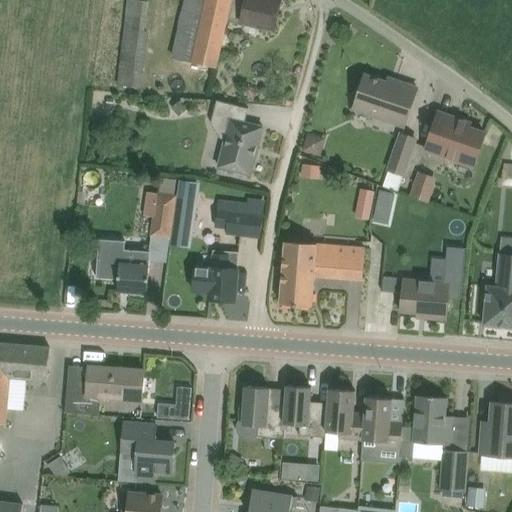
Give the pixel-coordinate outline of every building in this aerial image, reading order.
[(143,89),(150,31),(146,30),(150,1),(144,0),(128,0),(118,86),(143,89)] [(216,68),(226,19),(275,30),(282,0),(187,0),(174,58),(216,68)] [(354,109),(405,126),(418,88),(400,82),(398,86),(365,75),(354,109)] [(252,175),(264,127),(245,123),(248,108),(216,100),(212,116),(221,118),(228,129),(219,166),(235,170),(237,173),(244,175),(246,173),(252,175)] [(188,109),(180,101),(172,108),(180,116),(188,109)] [(354,111),(351,119),(373,125),(375,117),(354,111)] [(439,113),(426,149),(475,166),(486,133),(455,123),(456,118),(439,113)] [(303,149),(322,154),(327,136),(308,131),(303,149)] [(400,132),(387,170),(404,176),(418,138),(400,132)] [(435,185),(416,178),(409,196),(429,203),(435,185)] [(180,181),(177,196),(179,196),(172,239),(171,246),(183,247),(191,199),(189,199),(191,182),(180,181)] [(362,189),(360,197),(374,200),(376,191),(362,189)] [(394,194),(381,191),(379,203),(392,206),(394,194)] [(179,196),(177,196),(158,193),(154,217),(151,236),(172,239),(179,196)] [(227,233),(241,235),(261,238),(264,215),(218,208),(215,227),(227,229),(227,233)] [(312,306),(315,276),(363,279),(365,246),(286,241),(281,304),(312,306)] [(118,291),(148,293),(150,265),(151,252),(142,251),(122,249),(121,258),(106,257),(103,278),(119,280),(118,291)] [(236,301),(238,271),(240,252),(229,251),(229,254),(213,252),(209,299),(236,301)] [(511,254),(505,253),(498,253),(495,288),(488,288),(485,324),(511,326),(511,254)] [(449,283),(432,282),(406,280),(402,310),(427,312),(427,318),(447,320),(453,283),(449,283)] [(42,385),(42,380),(47,381),(51,347),(0,342),(0,424),(5,425),(9,377),(28,379),(28,384),(42,385)] [(100,414),(101,397),(142,400),(145,370),(90,366),(87,399),(83,399),(84,387),(68,386),(66,412),(100,414)] [(329,403),(311,401),(312,387),(288,385),(286,401),(286,404),(284,438),(285,438),(286,424),(301,425),(300,435),(327,437),(327,432),(329,403)] [(190,420),(193,387),(179,386),(177,404),(159,403),(158,417),(190,420)] [(270,388),(246,386),(245,404),(241,404),(239,420),(244,420),(243,424),(259,426),(258,436),(284,438),(286,404),(269,402),(270,388)] [(340,438),(364,440),(366,413),(355,413),(356,390),(330,388),(329,403),(327,432),(340,433),(340,438)] [(445,422),(447,401),(447,398),(418,395),(415,442),(452,445),(453,423),(445,422)] [(404,422),(392,421),(393,401),(393,398),(367,396),(366,413),(364,440),(362,461),(378,462),(379,446),(402,448),(404,422)] [(480,456),(511,458),(511,402),(493,401),(491,421),(483,421),(480,456)] [(156,483),(157,473),(173,474),(175,441),(156,440),(157,424),(124,422),(122,454),(130,455),(130,451),(138,451),(136,481),(156,483)] [(444,449),(441,489),(466,491),(469,451),(444,449)] [(236,474),(244,460),(233,453),(224,466),(236,474)] [(56,475),(67,475),(72,472),(61,456),(49,464),(56,475)] [(320,469),(308,468),(307,479),(319,480),(320,469)] [(410,493),(412,477),(400,476),(399,491),(410,493)] [(321,488),(307,485),(305,500),(319,503),(321,488)] [(249,511),(290,511),(292,507),(297,507),(299,497),(254,489),(249,511)] [(484,508),(485,494),(470,492),(469,507),(484,508)] [(161,511),(163,495),(130,493),(130,496),(124,496),(122,511),(161,511)] [(0,511),(23,511),(24,505),(0,501),(0,511)]
